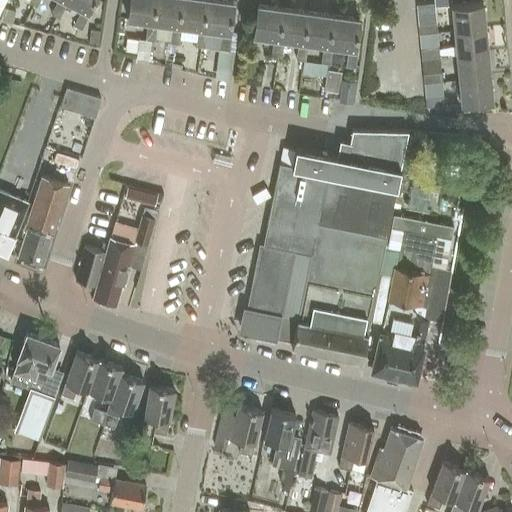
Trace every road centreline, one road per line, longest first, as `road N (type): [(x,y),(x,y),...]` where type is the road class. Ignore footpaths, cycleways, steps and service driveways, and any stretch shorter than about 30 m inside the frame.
road 1 (tertiary): [(487,424),(208,358)]
road 2 (tertiary): [(208,358),(45,309),(0,287)]
road 3 (residential): [(181,511),(208,358)]
road 4 (residential): [(487,424),(511,283)]
